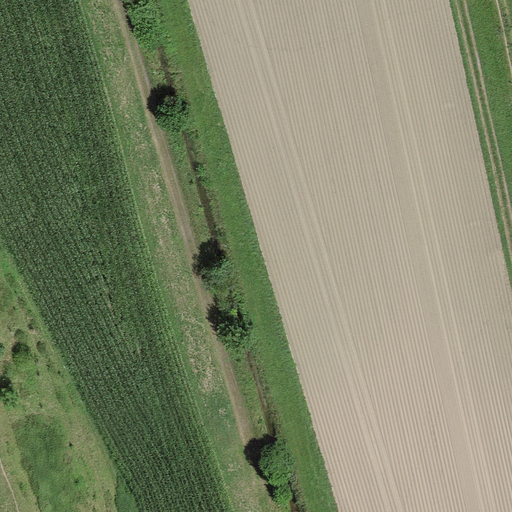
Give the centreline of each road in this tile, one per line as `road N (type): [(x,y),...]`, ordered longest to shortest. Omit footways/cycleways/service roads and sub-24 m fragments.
road 1 (track): [(118,0),(243,446)]
road 2 (track): [(454,0),(511,248)]
